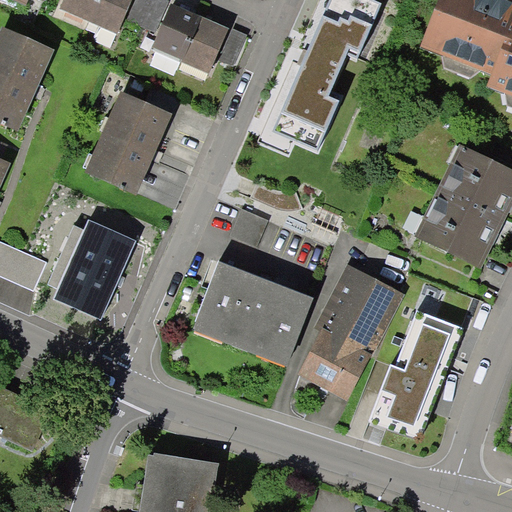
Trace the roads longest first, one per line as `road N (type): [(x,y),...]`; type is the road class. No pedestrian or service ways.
road 1 (residential): [(119,386),(273,24)]
road 2 (residential): [(446,489),(119,386)]
road 3 (residential): [(511,324),(446,489)]
road 4 (residential): [(74,511),(119,386)]
road 5 (residential): [(119,386),(0,328)]
